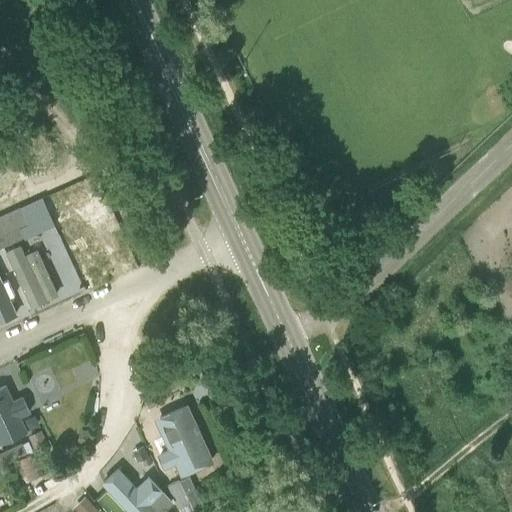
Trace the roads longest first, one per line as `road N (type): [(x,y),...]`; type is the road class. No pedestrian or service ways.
road 1 (secondary): [(286,339),(133,0)]
road 2 (unclassified): [(511,145),(324,321),(286,339)]
road 3 (track): [(205,255),(37,97),(0,85)]
road 4 (secondary): [(365,511),(286,339)]
road 5 (track): [(511,416),(391,511)]
